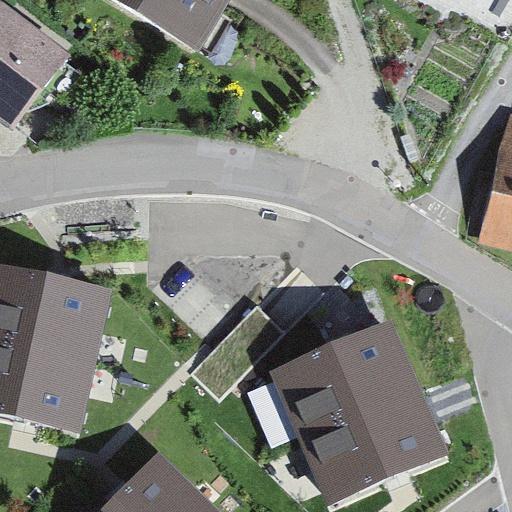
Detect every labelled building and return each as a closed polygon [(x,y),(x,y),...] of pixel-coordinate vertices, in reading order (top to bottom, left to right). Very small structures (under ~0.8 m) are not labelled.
[(231,0),(106,0),(198,55),(231,0)] [(67,54),(0,4),(0,114),(13,125),(67,54)] [(511,120),(479,245),(511,253),(511,120)] [(110,291),(0,268),(0,341),(94,363),(110,291)] [(257,308),(193,377),(221,404),(285,335),(257,308)] [(419,386),(392,322),(271,372),(298,437),(419,386)] [(0,341),(0,412),(79,431),(94,363),(0,341)] [(298,437),(327,507),(448,456),(419,386),(298,437)] [(107,511),(210,511),(213,509),(160,457),(107,511)]
